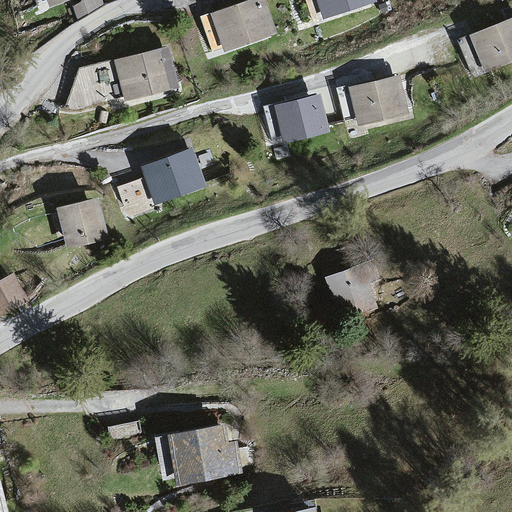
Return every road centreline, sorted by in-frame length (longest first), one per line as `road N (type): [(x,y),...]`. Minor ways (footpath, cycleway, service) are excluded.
road 1 (unclassified): [(511,118),(432,164),(151,258),(0,340)]
road 2 (unclassified): [(135,0),(73,34),(0,123)]
